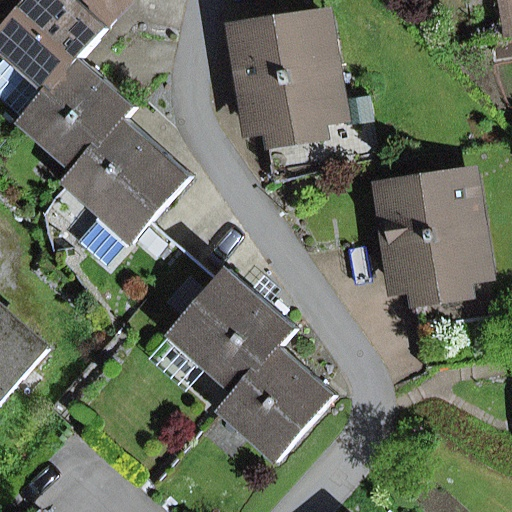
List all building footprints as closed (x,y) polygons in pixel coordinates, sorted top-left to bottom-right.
[(53,94),(84,59),(85,60),(136,1),(131,0),(85,0),(83,3),(80,0),(35,0),(0,40),(0,45),(7,37),(27,55),(19,64),(51,93),(53,94)] [(511,0),(502,0),(508,35),(511,34),(511,0)] [(276,127),(284,183),(381,158),(371,98),(342,102),(329,17),(240,31),(255,130),(269,128),(276,127)] [(0,88),(31,116),(51,93),(19,64),(27,55),(7,37),(0,45),(0,46),(11,57),(0,68),(0,88)] [(79,174),(128,119),(130,120),(140,109),(85,60),(84,59),(53,94),(51,93),(31,116),(23,124),(59,156),(67,147),(86,164),(78,173),(79,174)] [(134,242),(136,244),(149,231),(156,223),(195,178),(130,120),(128,119),(79,174),(78,173),(68,184),(106,217),(111,212),(139,236),(134,242)] [(277,185),(284,183),(276,127),(269,128),(277,185)] [(78,173),(86,164),(67,147),(59,156),(78,173)] [(426,285),(430,312),(494,302),(474,176),(385,190),(400,289),(416,286),(426,285)] [(134,242),(139,236),(111,212),(106,217),(82,244),(110,269),(134,242)] [(215,290),(222,281),(156,223),(149,231),(215,290)] [(241,396),(284,348),(284,349),(300,331),(232,270),(222,281),(215,290),(210,295),(195,282),(180,298),(196,311),(189,318),(173,336),(176,338),(181,332),(210,358),(204,364),(210,369),(214,372),(239,394),(241,396)] [(430,312),(426,285),(416,286),(429,371),(439,369),(435,340),(430,312)] [(189,318),(196,311),(180,298),(174,305),(189,318)] [(430,312),(435,340),(499,330),(494,302),(430,312)] [(0,407),(51,351),(0,305),(0,407)] [(503,359),(499,330),(435,340),(439,369),(503,359)] [(210,369),(204,364),(210,358),(181,332),(176,338),(173,336),(152,361),(188,393),(210,369)] [(280,463),(339,397),(284,349),(284,348),(241,396),(239,394),(223,412),(226,415),(234,406),(253,423),(245,432),(280,463)] [(245,432),(253,423),(234,406),(226,415),(245,432)]
